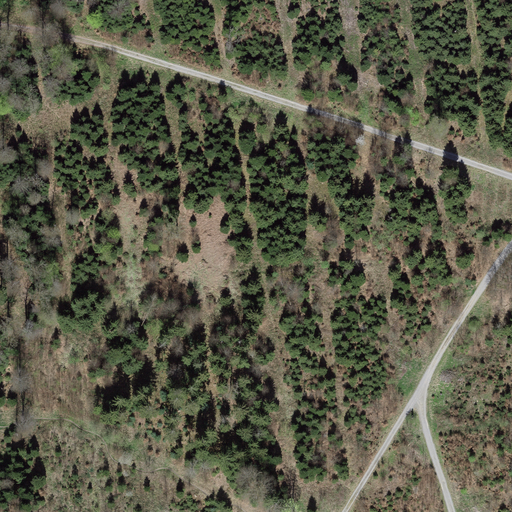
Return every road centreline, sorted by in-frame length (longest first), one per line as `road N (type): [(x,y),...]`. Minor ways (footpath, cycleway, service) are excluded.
road 1 (track): [(511,177),(98,44),(0,24)]
road 2 (track): [(452,511),(419,390),(511,245)]
road 3 (track): [(346,511),(419,390)]
